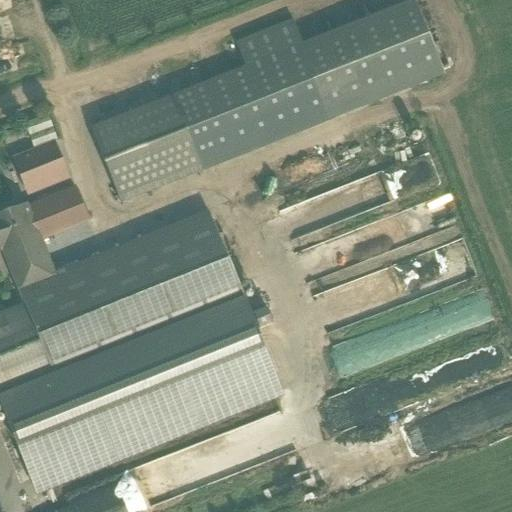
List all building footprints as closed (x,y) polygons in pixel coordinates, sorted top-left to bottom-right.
[(414,2),(302,46),(332,121),(441,72),(414,2)] [(103,124),(91,129),(120,204),(202,172),(172,96),(103,124)] [(29,194),(48,186),(34,152),(15,160),(29,194)] [(276,215),(285,238),(423,190),(441,184),(431,155),(289,205),(291,209),(276,215)] [(0,253),(1,253),(3,257),(11,276),(16,290),(22,304),(23,306),(10,311),(0,315),(0,405),(32,483),(35,490),(36,492),(194,428),(274,396),(282,393),(248,307),(209,212),(55,274),(42,240),(65,230),(52,197),(27,207),(26,205),(0,215),(0,253)] [(68,511),(131,511),(219,479),(205,444),(63,498),(68,511)]
